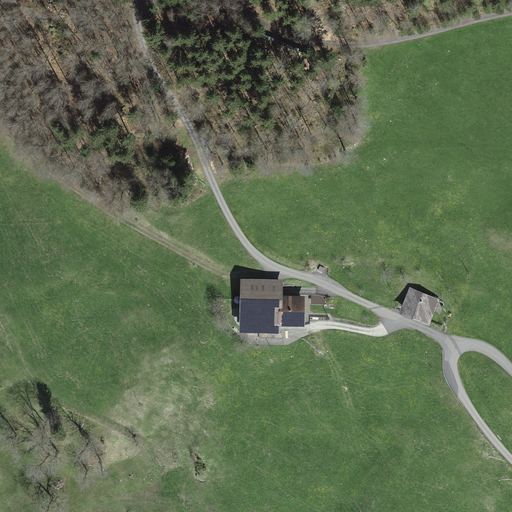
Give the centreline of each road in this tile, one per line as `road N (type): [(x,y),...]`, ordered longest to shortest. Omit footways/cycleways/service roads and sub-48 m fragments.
road 1 (track): [(238,0),(273,28),(357,45),(434,36),(511,12)]
road 2 (unclassified): [(453,349),(454,379),(511,459)]
